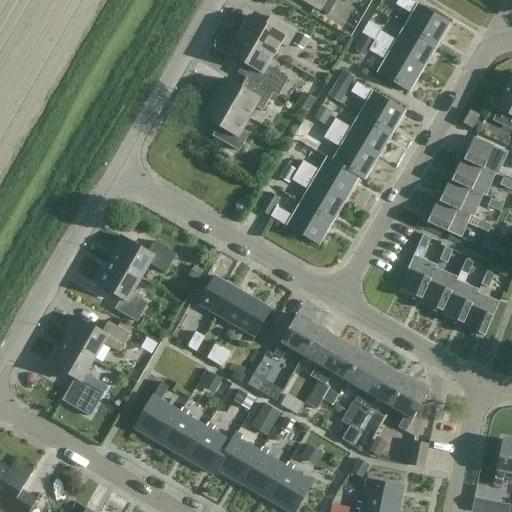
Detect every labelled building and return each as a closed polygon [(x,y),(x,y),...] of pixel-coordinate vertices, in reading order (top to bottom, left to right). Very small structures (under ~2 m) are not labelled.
[(302,0),(328,14),(335,0),(302,0)] [(413,14),(405,28),(436,46),(451,23),(413,0),(413,1),(411,0),(399,0),(396,4),(413,14)] [(238,34),(274,54),(281,42),(288,46),(298,29),(276,17),(271,27),(250,15),(238,34)] [(397,41),(381,31),(383,28),(370,20),(362,33),(375,41),(423,69),(436,46),(405,28),(397,41)] [(302,48),(308,37),(300,33),(294,44),(302,48)] [(277,95),(287,77),(267,66),(274,54),(238,34),(228,53),(249,65),(243,75),(252,80),(264,88),(273,93),(277,95)] [(423,69),(375,41),(369,51),(386,61),(379,72),(410,91),(423,69)] [(340,103),(355,77),(343,70),(328,95),(340,103)] [(511,116),(511,74),(496,109),(511,116)] [(215,97),(249,117),(255,105),(263,110),(273,93),(264,88),(252,80),(246,90),(225,79),(215,97)] [(369,102),(361,115),(392,134),(405,110),(358,82),(352,92),(369,102)] [(297,104),(308,110),(312,102),(302,96),(297,104)] [(249,117),(215,97),(204,116),(224,128),(218,138),(239,150),(249,133),(242,129),(249,117)] [(325,124),(332,112),(321,105),(313,118),(325,124)] [(472,129),(480,116),(470,110),(463,124),(472,129)] [(331,128),(378,156),(392,134),(361,115),(353,128),(336,118),(331,128)] [(320,138),(327,127),(313,118),(306,129),(320,138)] [(333,160),(360,176),(365,179),(378,156),(331,128),(325,137),(341,147),(333,160)] [(474,137),(465,159),(496,173),(496,174),(498,175),(509,152),(474,137)] [(304,160),(298,170),(346,199),(360,176),(333,160),(328,157),(321,170),(304,160)] [(484,194),(484,195),(486,196),(496,174),(496,173),(465,159),(462,158),(453,180),(484,194)] [(297,169),(286,163),(279,176),(289,182),(297,169)] [(301,203),(333,222),(346,199),(298,170),(292,180),(309,190),(301,203)] [(499,186),(511,190),(511,181),(503,177),(499,186)] [(474,217),(484,195),(484,194),(453,180),(450,178),(440,200),(472,214),(471,216),(474,217)] [(280,199),(270,192),(259,210),(270,216),(280,199)] [(487,207),(500,212),(503,203),(491,198),(487,207)] [(462,238),(471,216),(472,214),(440,200),(438,199),(427,222),(462,238)] [(333,222),(301,203),(293,216),(277,207),(271,216),(319,245),(333,222)] [(475,227),(487,232),(491,224),(478,219),(475,227)] [(417,246),(424,250),(430,238),(423,234),(417,246)] [(112,261),(142,278),(151,263),(167,273),(177,255),(156,242),(149,253),(122,237),(113,252),(116,254),(112,261)] [(439,260),(446,263),(452,251),(445,247),(439,260)] [(435,267),(436,267),(437,265),(414,255),(399,289),(421,299),(435,267)] [(473,262),(466,259),(460,272),(468,275),(473,262)] [(142,278),(112,261),(107,269),(103,267),(94,282),(122,298),(116,309),(138,322),(149,303),(133,293),(142,278)] [(188,276),(196,281),(203,270),(195,266),(188,276)] [(456,279),(457,280),(458,277),(436,267),(435,267),(421,299),(420,301),(442,311),(456,279)] [(481,284),(488,287),(494,275),(487,271),(481,284)] [(198,303),(217,315),(233,287),(214,276),(198,303)] [(477,291),(478,292),(479,289),(457,280),(456,279),(442,311),(441,313),(463,323),(477,291)] [(233,287),(217,315),(237,326),(252,298),(233,287)] [(477,291),(463,323),(462,326),(485,336),(500,302),(478,292),(477,291)] [(272,309),(252,298),(237,326),(256,337),(272,309)] [(66,340),(96,357),(104,343),(120,352),(131,333),(109,320),(103,331),(75,315),(66,331),(70,334),(66,340)] [(289,347),(303,355),(319,328),(297,315),(274,355),(282,359),(289,347)] [(341,340),(319,328),(303,355),(318,364),(311,376),(318,380),(341,340)] [(204,336),(196,332),(188,347),(196,352),(204,336)] [(66,340),(61,349),(57,347),(48,362),(74,378),(62,398),(90,414),(101,395),(96,393),(102,381),(87,372),(96,357),(66,340)] [(363,353),(341,340),(318,380),(326,384),(333,372),(347,380),(363,353)] [(207,358),(221,366),(230,352),(216,344),(207,358)] [(355,401),(362,405),(385,365),(363,353),(347,380),(362,389),(355,401)] [(391,406),(407,378),(385,365),(362,405),(367,408),(370,409),(377,397),(391,406)] [(213,394),(222,379),(210,372),(202,387),(213,394)] [(253,374),(247,384),(275,400),(281,390),(253,374)] [(430,390),(407,378),(391,406),(406,414),(399,426),(407,430),(430,390)] [(312,392),(319,396),(326,384),(318,380),(312,392)] [(180,412),(179,412),(159,400),(167,386),(162,383),(154,397),(153,397),(135,429),(161,444),(180,412)] [(233,400),(249,409),(255,399),(239,390),(233,400)] [(355,401),(343,421),(351,425),(362,405),(355,401)] [(267,436),(280,413),(263,403),(251,426),(267,436)] [(362,405),(351,425),(358,430),(370,409),(367,408),(362,405)] [(181,408),(179,412),(180,412),(161,444),(187,459),(206,427),(205,427),(185,416),(187,412),(181,408)] [(280,427),(288,432),(295,422),(287,417),(280,427)] [(206,427),(187,459),(214,474),(217,469),(232,442),(212,430),(214,427),(207,423),(205,427),(206,427)] [(261,452),(259,451),(241,440),(243,436),(237,433),(232,442),(217,469),(242,484),(261,452)] [(375,437),(368,450),(378,456),(385,443),(375,437)] [(511,474),(511,441),(503,439),(493,485),(502,487),(505,473),(511,474)] [(408,464),(424,468),(428,444),(413,441),(408,464)] [(320,452),(308,445),(301,457),(312,464),(314,465),(322,453),(320,452)] [(261,448),(259,451),(261,452),(242,484),(268,499),(286,467),(285,467),(266,455),(268,451),(261,448)] [(367,465),(356,459),(349,471),(360,477),(367,465)] [(22,462),(17,470),(0,460),(0,498),(9,504),(5,511),(7,511),(30,511),(38,499),(23,490),(33,469),(22,462)] [(288,463),(285,467),(286,467),(268,499),(291,511),(294,511),(312,482),(291,470),(293,466),(288,463)] [(357,509),(361,510),(372,511),(397,511),(403,487),(367,480),(362,501),(359,501),(357,509)] [(509,511),(510,505),(499,503),(497,511),(509,511)]
